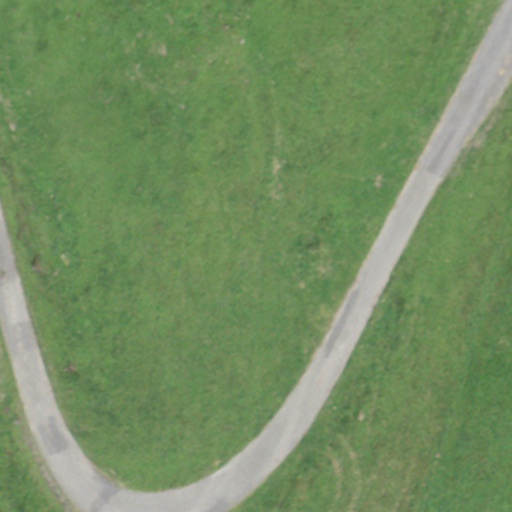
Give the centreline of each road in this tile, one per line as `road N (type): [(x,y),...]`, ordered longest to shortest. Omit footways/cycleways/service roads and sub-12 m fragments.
road 1 (track): [(511,30),(319,402),(259,474),(191,511)]
road 2 (track): [(138,511),(111,510),(58,451),(0,232)]
